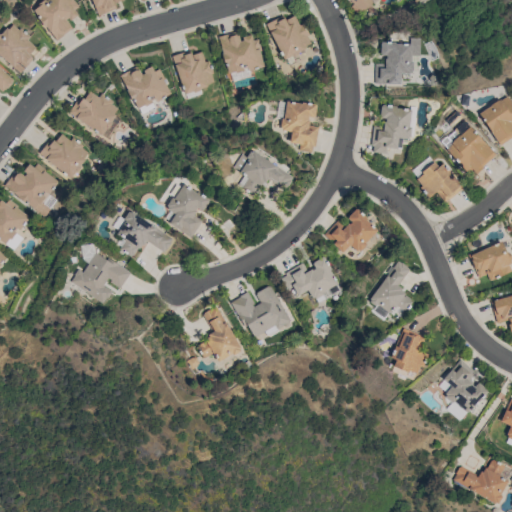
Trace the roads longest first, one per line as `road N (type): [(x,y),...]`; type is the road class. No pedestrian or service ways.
road 1 (residential): [(319,0),(350,63),(342,171),(297,237),(261,263),(181,292)]
road 2 (residential): [(0,149),(74,68),(124,42),(258,0)]
road 3 (residential): [(342,171),(394,200),(433,243),(448,295),(482,351),(511,365)]
